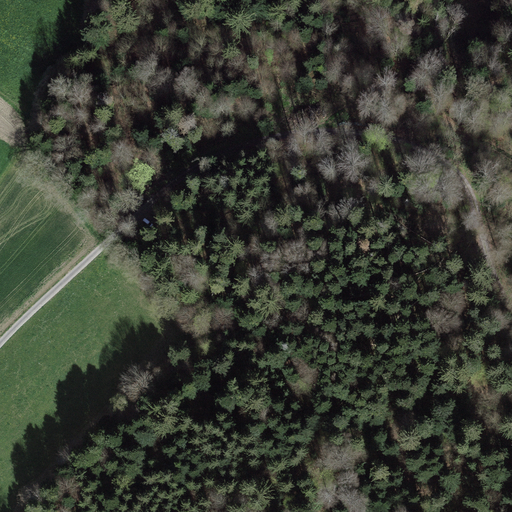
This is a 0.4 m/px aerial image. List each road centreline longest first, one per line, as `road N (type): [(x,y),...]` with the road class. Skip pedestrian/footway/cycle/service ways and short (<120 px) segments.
road 1 (track): [(511,314),(458,175),(389,129),(295,128),(232,148),(177,178),(0,343)]
road 2 (track): [(316,128),(336,112),(401,95),(511,158)]
